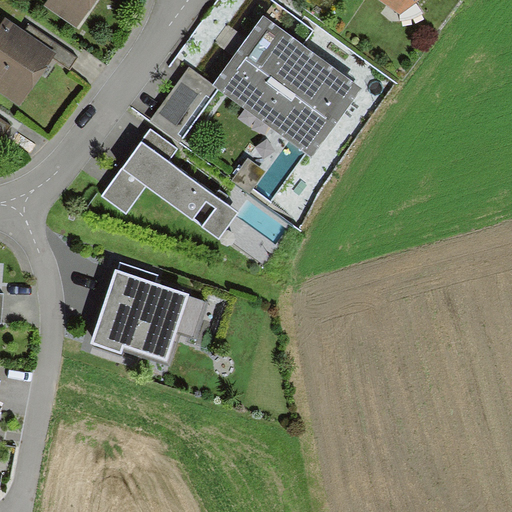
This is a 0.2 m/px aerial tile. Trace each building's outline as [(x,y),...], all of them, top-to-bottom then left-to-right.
[(46,0),(44,4),(77,27),(95,0),(46,0)] [(377,0),(401,15),(422,1),(422,0),(377,0)] [(214,80),(308,150),(364,76),(269,6),(214,80)] [(0,19),(0,90),(22,106),(54,59),(58,54),(24,31),(3,16),(0,19)] [(58,54),(54,59),(69,69),(77,57),(28,25),(24,31),(58,54)] [(183,59),(144,114),(174,135),(213,80),(183,59)] [(0,116),(0,137),(1,139),(11,124),(0,116)] [(174,152),(148,133),(101,197),(123,214),(143,189),(214,243),(234,216),(165,164),(174,152)] [(237,180),(259,188),(269,161),(247,153),(237,180)] [(185,298),(115,273),(93,346),(119,353),(121,347),(165,361),(185,298)] [(194,290),(181,330),(199,336),(212,297),(194,290)]
